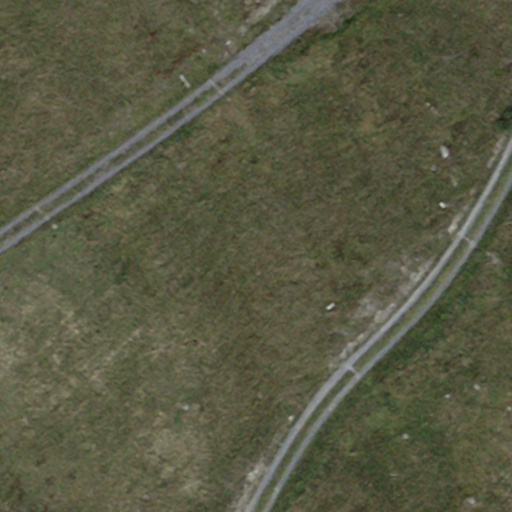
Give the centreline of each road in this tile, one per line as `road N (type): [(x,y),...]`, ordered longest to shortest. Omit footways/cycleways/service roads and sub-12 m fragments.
road 1 (track): [(258,511),(324,403),(421,300),(511,163)]
road 2 (track): [(325,0),(243,71),(0,239)]
